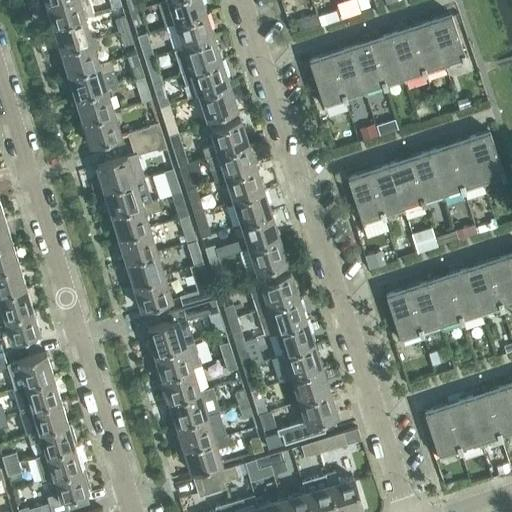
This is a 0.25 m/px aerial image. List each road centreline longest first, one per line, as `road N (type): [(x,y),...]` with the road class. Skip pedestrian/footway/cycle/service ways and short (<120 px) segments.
road 1 (residential): [(412,511),(241,0)]
road 2 (residential): [(131,511),(0,85)]
